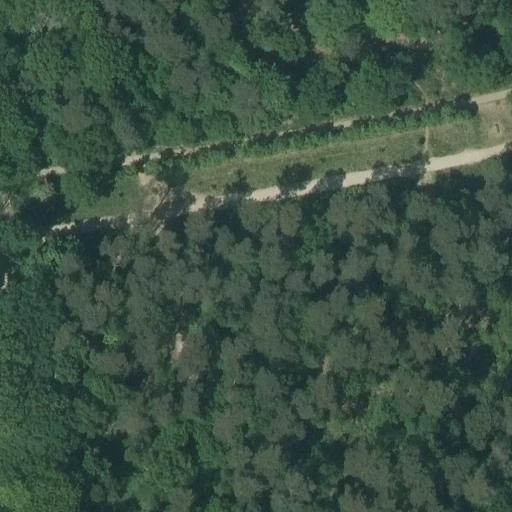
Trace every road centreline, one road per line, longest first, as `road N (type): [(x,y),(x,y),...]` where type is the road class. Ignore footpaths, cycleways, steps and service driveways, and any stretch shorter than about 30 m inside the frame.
road 1 (track): [(422,168),(463,511)]
road 2 (track): [(212,511),(158,213)]
road 3 (track): [(158,213),(422,168)]
road 4 (track): [(37,511),(0,286)]
road 5 (track): [(158,213),(133,161),(117,0)]
road 6 (track): [(0,240),(158,213)]
